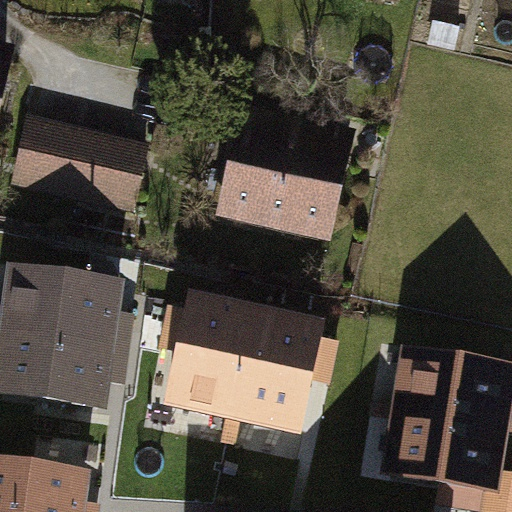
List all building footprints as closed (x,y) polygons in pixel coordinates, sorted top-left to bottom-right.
[(0,119),(19,45),(0,40),(0,119)] [(358,127),(235,102),(212,218),(335,243),(358,127)] [(148,140),(29,117),(15,188),(134,211),(148,140)] [(126,281),(15,265),(6,329),(116,345),(126,281)] [(236,418),(259,309),(196,296),(173,405),(236,418)] [(300,431),(323,322),(259,309),(236,418),(300,431)] [(116,345),(6,329),(0,371),(0,393),(107,409),(116,345)] [(511,410),(511,363),(409,347),(399,410),(509,428),(511,410)] [(509,428),(399,410),(388,474),(498,492),(502,472),(509,428)] [(84,511),(90,468),(0,455),(0,511),(84,511)] [(511,511),(511,473),(502,472),(498,492),(495,511),(511,511)]
